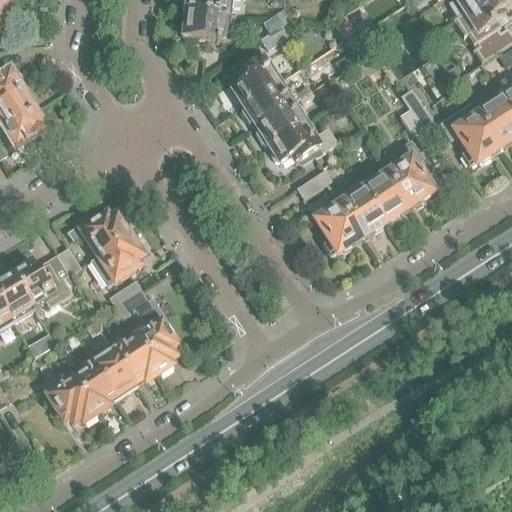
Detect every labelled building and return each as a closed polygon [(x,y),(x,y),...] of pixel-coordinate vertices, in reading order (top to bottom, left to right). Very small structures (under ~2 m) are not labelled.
[(227,21),(229,0),(183,0),(183,6),(186,6),(185,15),(227,21)] [(457,23),(491,0),(451,0),(450,1),(453,6),(448,10),(457,23)] [(501,18),(511,12),(511,0),(491,0),(457,23),(466,37),(472,33),(480,45),(507,27),(501,18)] [(297,21),(298,17),(297,14),(293,12),(289,15),(288,18),(290,22),(294,23),(297,21)] [(226,49),(230,21),(227,21),(185,15),(181,43),(226,49)] [(282,32),(290,26),(283,15),(263,29),(269,39),(282,32)] [(267,56),(289,42),(282,32),(269,39),(259,45),(267,56)] [(473,77),(495,63),(487,51),(465,65),(473,77)] [(281,87),(266,64),(262,57),(238,73),(241,79),(238,81),(242,88),(231,94),(232,96),(232,100),(236,107),(240,108),(243,112),(281,87)] [(511,70),(511,68),(506,59),(501,63),(507,73),(511,70)] [(0,107),(22,94),(22,90),(18,83),(14,81),(9,74),(0,79),(0,107)] [(472,90),(466,80),(456,87),(462,96),(472,90)] [(256,132),(311,96),(307,91),(299,97),(300,97),(296,99),(294,96),(289,99),(281,87),(243,112),(241,118),(249,130),(253,127),(256,132)] [(34,115),(30,109),(31,104),(27,98),(23,96),(23,94),(22,94),(0,107),(0,135),(0,136),(34,115)] [(434,130),(411,95),(401,101),(410,116),(423,138),(434,130)] [(307,127),(295,110),(300,107),(302,109),(314,102),(311,96),(256,132),(259,137),(255,140),(262,151),(269,153),(307,127)] [(511,98),(502,104),(511,120),(511,98)] [(511,120),(502,104),(487,114),(484,111),(475,116),(499,154),(509,147),(511,148),(511,120)] [(499,154),(475,116),(471,109),(440,129),(451,146),(457,142),(467,157),(460,161),(468,172),(475,168),(475,169),(478,167),(482,169),(489,165),(489,160),(499,154)] [(47,136),(43,129),(43,124),(39,118),(35,116),(34,115),(0,136),(13,156),(24,150),(30,159),(46,149),(40,140),(47,136)] [(423,138),(410,116),(400,122),(414,144),(423,138)] [(338,149),(328,134),(316,142),(307,127),(269,153),(271,156),(271,160),(275,167),(279,168),(280,170),(291,163),(295,169),(313,159),(316,164),(338,149)] [(364,145),(358,136),(346,144),(352,153),(364,145)] [(425,184),(415,170),(423,165),(411,146),(381,165),(382,168),(386,175),(385,176),(407,213),(418,207),(422,208),(429,204),(429,199),(432,197),(431,196),(438,192),(430,181),(425,184)] [(407,213),(385,176),(377,165),(366,147),(356,154),(358,157),(363,161),(373,176),(372,177),(378,186),(364,195),(384,228),(387,227),(391,228),(397,224),(398,219),(407,213)] [(331,187),(324,176),(319,179),(327,190),(331,187)] [(304,205),(327,190),(319,179),(297,195),(304,205)] [(384,228),(364,195),(362,196),(357,189),(335,202),(360,244),(371,237),(375,239),(381,234),(382,230),(384,228)] [(360,244),(335,202),(334,203),(335,204),(311,219),(328,246),(322,250),(330,262),(336,258),(337,259),(339,257),(344,259),(350,254),(351,250),(360,244)] [(133,240),(124,226),(120,228),(117,223),(114,223),(109,226),(105,219),(103,221),(104,222),(92,230),(90,227),(86,226),(67,238),(68,240),(69,239),(73,244),(82,238),(97,263),(133,240)] [(136,267),(141,264),(141,261),(138,256),(142,253),(133,240),(97,263),(114,288),(137,273),(138,274),(140,273),(136,267)] [(80,274),(69,255),(58,262),(70,280),(80,274)] [(72,300),(63,285),(70,280),(58,262),(46,269),(47,271),(38,277),(36,273),(35,269),(33,267),(30,267),(28,268),(26,270),(12,279),(34,314),(46,307),(50,313),(72,300)] [(34,314),(12,279),(1,285),(0,284),(0,308),(8,321),(12,328),(23,321),(34,314)] [(115,313),(142,296),(135,286),(109,303),(115,313)] [(171,339),(163,327),(168,324),(154,303),(149,307),(142,296),(115,313),(123,325),(135,317),(143,329),(132,337),(136,343),(135,344),(159,379),(172,370),(170,367),(177,362),(173,356),(188,346),(180,333),(171,339)] [(8,321),(0,308),(0,335),(12,328),(8,321)] [(104,334),(98,325),(87,332),(93,341),(104,334)] [(81,348),(75,339),(66,345),(72,354),(81,348)] [(159,379),(135,344),(126,350),(122,344),(111,352),(137,393),(159,379)] [(42,359),(36,347),(28,352),(35,363),(42,359)] [(137,393),(111,352),(91,365),(117,406),(137,393)] [(117,406),(91,365),(79,373),(80,375),(71,381),(96,420),(116,407),(117,406)] [(96,420),(71,381),(58,389),(54,383),(41,391),(64,426),(68,423),(73,430),(80,426),(82,429),(96,420)] [(0,393),(0,413),(9,408),(0,393)]
